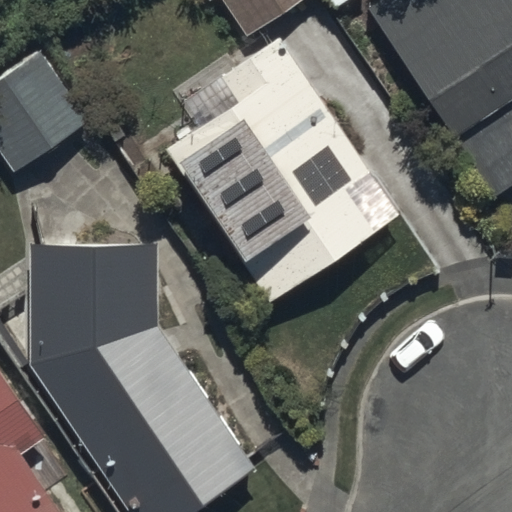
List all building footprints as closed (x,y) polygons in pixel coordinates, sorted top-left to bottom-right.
[(288,0),(231,0),(249,26),(288,0)] [(511,0),(371,0),(495,188),(511,176),(511,0)] [(237,85),(165,136),(272,289),(400,199),(278,25),(223,64),(237,85)] [(39,36),(0,64),(0,139),(16,160),(90,107),(39,36)] [(29,231),(32,352),(140,511),(173,511),(256,456),(159,313),(158,230),(29,231)] [(0,511),(70,511),(20,442),(44,425),(0,362),(0,511)]
